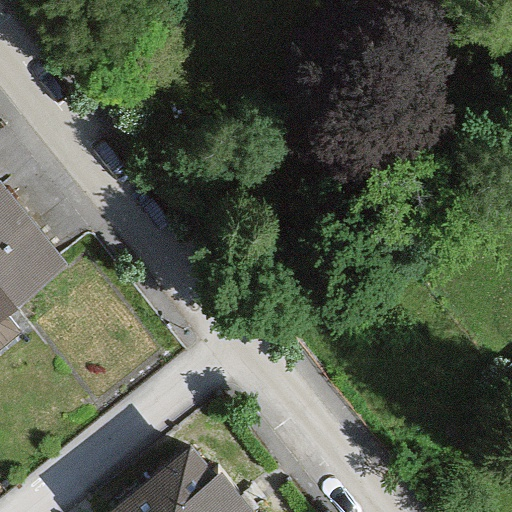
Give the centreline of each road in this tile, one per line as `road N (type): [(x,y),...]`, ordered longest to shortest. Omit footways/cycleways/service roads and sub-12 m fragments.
road 1 (residential): [(0,41),(223,341)]
road 2 (residential): [(223,341),(21,511)]
road 3 (residential): [(223,341),(365,511)]
